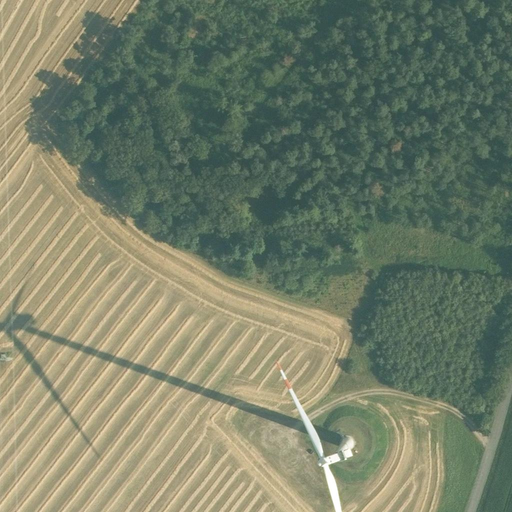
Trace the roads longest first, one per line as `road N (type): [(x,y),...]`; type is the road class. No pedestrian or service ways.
road 1 (track): [(488,440),(450,409),(393,390),(343,397),(290,433)]
road 2 (track): [(511,360),(467,511)]
